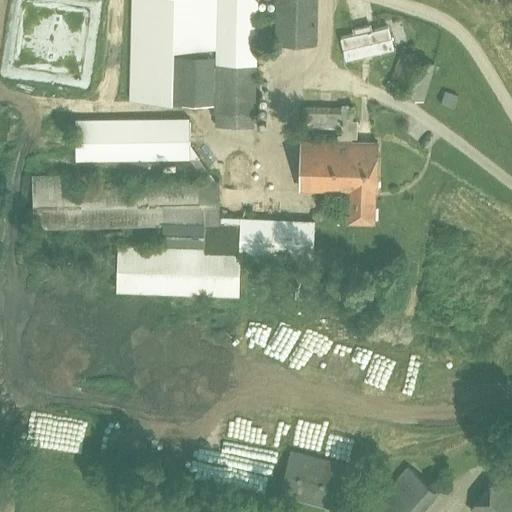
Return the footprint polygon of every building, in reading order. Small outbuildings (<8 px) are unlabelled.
[(115,0),(112,82),(149,84),(150,51),(152,0),(115,0)] [(218,0),(215,113),(256,114),(257,0),(218,0)] [(277,0),(277,42),(318,43),(317,0),(277,0)] [(34,21),(52,19),(51,9),(33,11),(34,21)] [(388,87),(424,100),(436,65),(400,52),(388,87)] [(153,56),(155,94),(200,93),(199,54),(153,56)] [(298,56),(272,109),(284,115),(310,62),(298,56)] [(441,103),(455,107),(459,94),(445,90),(441,103)] [(340,139),(340,189),(351,189),(351,220),(376,220),(376,189),(378,189),(377,139),(353,139),(353,136),(357,136),(358,119),(353,119),(353,105),(304,104),(303,125),(342,126),(342,134),(338,133),(338,139),(340,139)] [(76,118),(76,160),(191,158),(191,157),(201,157),(190,142),(190,117),(76,118)] [(302,188),(340,189),(340,139),(338,139),(302,139),(302,188)] [(119,292),(240,295),(241,255),(314,258),(317,220),(221,214),(220,180),(216,180),(211,172),(201,173),(206,180),(81,182),(80,173),(32,175),(34,227),(164,224),(163,247),(120,246),(119,292)] [(281,494),(347,511),(348,511),(360,467),(291,449),(281,494)] [(377,501),(388,511),(421,511),(439,492),(409,466),(377,501)] [(511,511),(511,484),(499,474),(472,508),(476,511),(511,511)]
